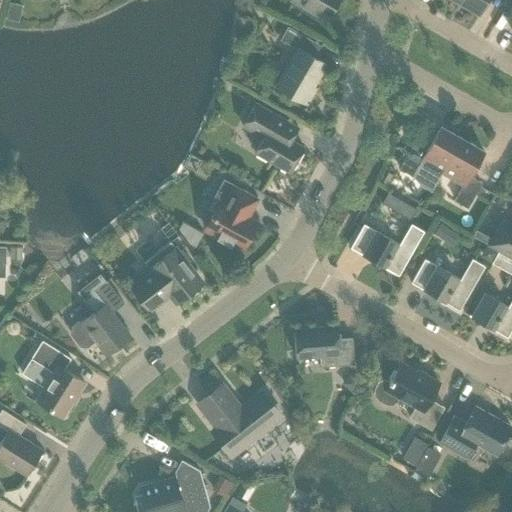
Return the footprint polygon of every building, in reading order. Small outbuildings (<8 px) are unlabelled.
[(292,0),(327,19),(337,0),(292,0)] [(460,0),(459,2),(479,13),(486,0),(460,0)] [(313,86),(325,64),(307,53),(314,41),(288,26),(281,39),(299,49),(277,86),(307,103),(316,88),(313,86)] [(289,172),(304,147),(280,133),(287,121),(256,103),(243,126),(263,138),(255,152),(289,172)] [(432,191),(442,173),(462,138),(441,126),(426,151),(414,144),(400,168),(413,176),(424,187),(432,191)] [(483,150),(462,138),(442,173),(463,185),(455,200),(468,207),(481,183),(469,176),(483,150)] [(211,167),(191,157),(185,168),(205,178),(211,167)] [(257,199),(235,187),(225,205),(220,202),(206,229),(218,235),(216,238),(230,245),(232,243),(242,248),(256,222),(244,215),(247,210),(251,212),(257,199)] [(384,206),(414,219),(418,208),(388,196),(384,206)] [(511,225),(501,219),(491,239),(488,244),(487,245),(498,251),(499,251),(511,258),(511,225)] [(364,224),(350,247),(364,255),(364,254),(382,264),(381,265),(399,275),(424,231),(411,224),(399,244),(364,224)] [(473,236),(488,244),(491,239),(476,230),(473,236)] [(152,271),(133,286),(151,308),(165,298),(162,294),(167,290),(175,301),(201,280),(177,249),(170,240),(144,261),(150,269),(152,271)] [(490,261),(495,253),(487,248),(483,253),(485,258),(490,261)] [(511,258),(499,251),(498,251),(492,263),(511,274),(511,258)] [(459,310),(485,266),(472,258),(460,279),(425,258),(411,282),(424,290),(425,289),(443,299),(442,300),(459,310)] [(70,327),(70,333),(79,346),(86,347),(94,341),(105,355),(130,335),(112,312),(124,303),(106,280),(100,272),(76,291),(93,313),(80,324),(78,321),(70,327)] [(507,337),(511,329),(511,299),(508,306),(485,293),(472,315),(470,314),(469,315),(472,317),(473,316),(491,326),(490,327),(507,337)] [(339,338),(338,325),(294,329),(297,358),(320,356),(321,367),(354,364),(352,337),(339,338)] [(30,358),(21,373),(44,387),(37,400),(63,416),(85,382),(64,369),(71,358),(42,340),(30,358)] [(431,429),(444,407),(430,399),(439,383),(425,374),(424,376),(401,362),(392,378),(390,377),(388,380),(383,379),(378,380),(374,388),(373,395),(378,401),(385,405),(391,405),(397,401),(399,397),(416,406),(410,417),(431,429)] [(217,428),(213,430),(232,454),(280,417),(261,393),(241,409),(223,385),(199,404),(217,428)] [(497,454),(511,428),(475,407),(466,421),(454,415),(439,443),(461,455),(470,439),(497,454)] [(0,458),(26,475),(42,449),(19,435),(26,424),(2,409),(0,411),(0,425),(8,431),(0,442),(0,458)] [(415,440),(402,466),(432,480),(444,453),(415,440)] [(177,476),(141,486),(143,494),(135,496),(139,511),(206,511),(210,506),(200,470),(181,459),(181,460),(182,461),(176,472),(177,476)] [(241,511),(246,504),(232,496),(223,511),(241,511)]
